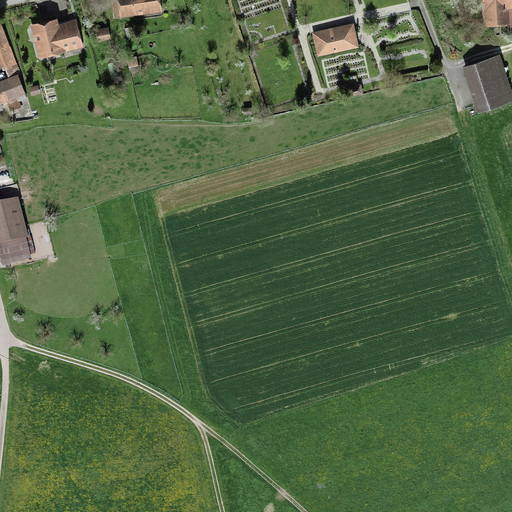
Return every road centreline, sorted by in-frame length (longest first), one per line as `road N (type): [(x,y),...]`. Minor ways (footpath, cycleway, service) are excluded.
road 1 (track): [(0,339),(132,381),(196,420)]
road 2 (track): [(196,420),(305,511)]
